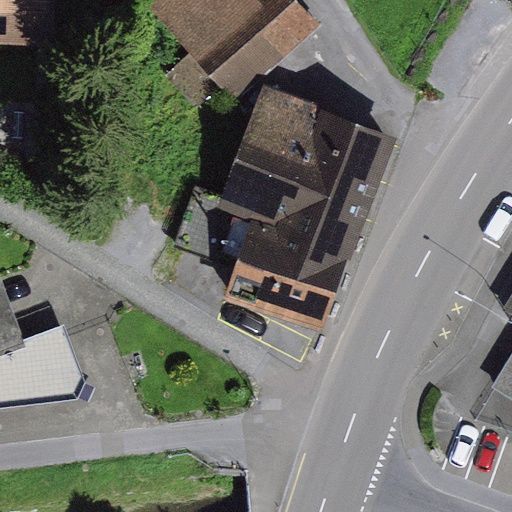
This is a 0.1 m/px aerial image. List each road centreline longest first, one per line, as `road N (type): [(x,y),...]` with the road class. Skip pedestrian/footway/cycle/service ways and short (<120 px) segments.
road 1 (residential): [(0,193),(360,417)]
road 2 (primary): [(360,417),(396,319),(511,130)]
